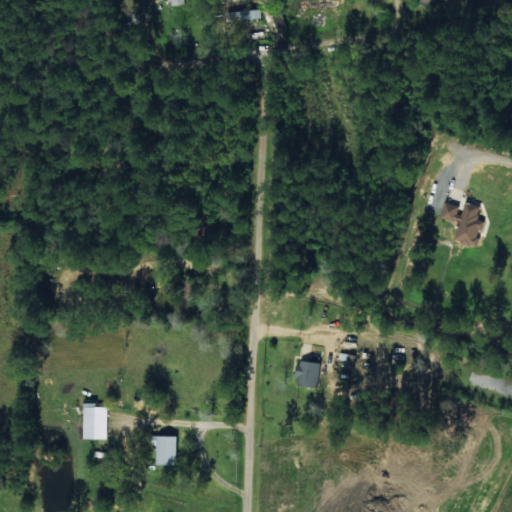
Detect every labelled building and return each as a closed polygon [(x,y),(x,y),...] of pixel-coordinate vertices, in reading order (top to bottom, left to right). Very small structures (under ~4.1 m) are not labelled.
[(229,20),(263,19),(263,10),(229,11),(229,20)] [(479,246),(485,224),(479,222),(484,206),(467,201),(465,207),(447,202),(442,218),(462,224),(457,240),(479,246)] [(321,388),(325,363),(303,360),(300,385),(321,388)] [(109,439),(109,407),(85,406),(85,438),(109,439)] [(181,465),(181,436),(160,436),(160,465),(181,465)]
